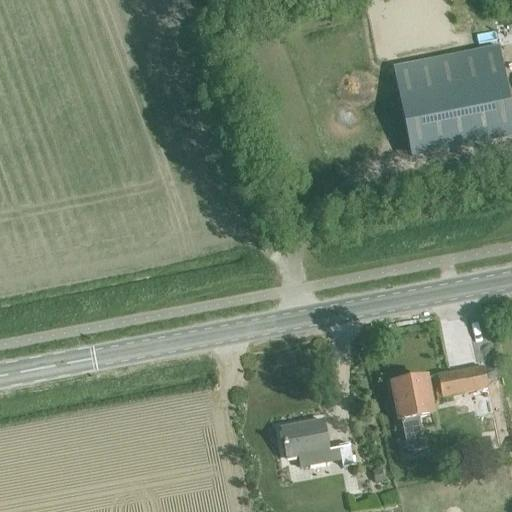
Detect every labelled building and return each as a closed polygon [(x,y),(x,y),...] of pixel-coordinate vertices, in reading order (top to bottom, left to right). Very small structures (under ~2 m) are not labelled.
[(511,128),(511,109),(500,49),(394,70),(409,149),(511,128)] [(441,399),(486,391),(482,369),(437,378),(441,399)] [(424,448),(418,419),(432,416),(425,379),(391,385),(398,423),(400,423),(406,451),(424,448)] [(279,431),(285,461),(296,458),(298,469),(339,461),(341,468),(351,466),(347,445),(337,447),(337,450),(327,452),(321,422),(279,431)] [(381,472),(373,473),(375,485),(384,483),(381,472)]
